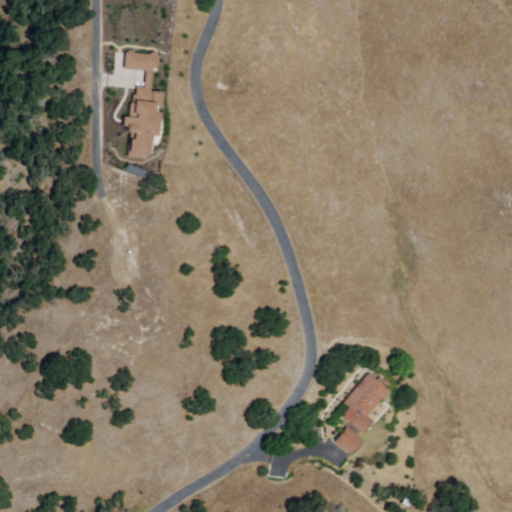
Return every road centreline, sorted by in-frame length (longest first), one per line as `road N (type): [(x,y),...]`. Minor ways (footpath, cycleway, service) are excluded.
road 1 (residential): [(214,0),(198,62),(201,106),(284,242),(310,365),(284,418),(251,452),(163,511)]
road 2 (residential): [(97,0),(100,193)]
